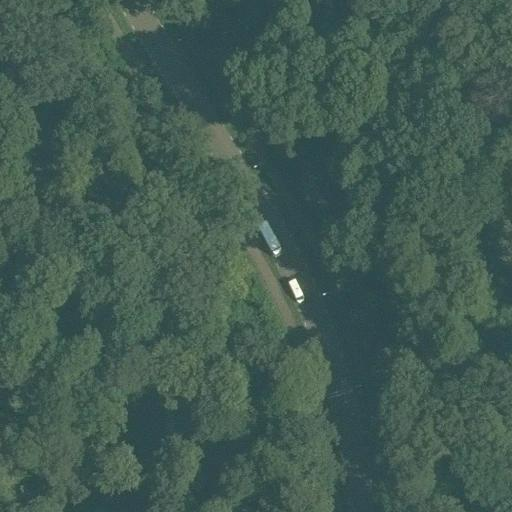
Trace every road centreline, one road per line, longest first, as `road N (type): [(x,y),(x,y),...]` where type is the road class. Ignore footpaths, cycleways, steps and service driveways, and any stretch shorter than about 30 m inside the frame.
road 1 (secondary): [(360,511),(337,383),(305,295),(131,0)]
road 2 (track): [(0,373),(71,346),(266,220)]
